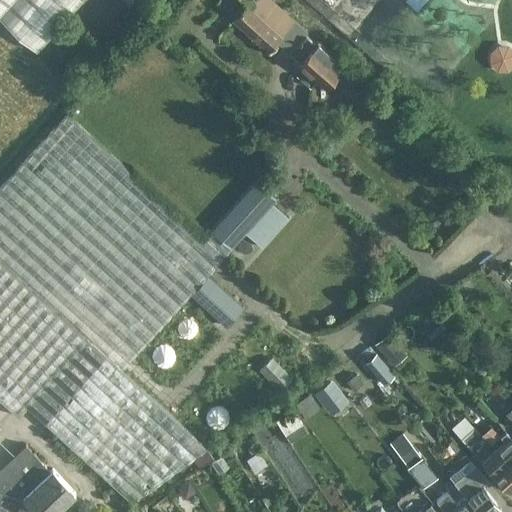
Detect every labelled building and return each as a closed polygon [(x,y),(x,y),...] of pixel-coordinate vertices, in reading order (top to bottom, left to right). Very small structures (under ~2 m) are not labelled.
[(0,0),(0,16),(38,51),(83,0),(127,0),(128,1),(128,0),(0,0)] [(240,0),(244,3),(231,17),(266,50),(275,39),(287,51),(324,84),(339,67),(329,58),(332,55),(317,41),(314,44),(303,34),(306,30),(273,0),(240,0)] [(490,53),(490,63),(498,71),(509,71),(511,67),(511,48),(508,45),(498,45),(490,53)] [(67,112),(0,186),(0,260),(121,370),(190,294),(225,326),(243,306),(208,274),(222,258),(242,236),(244,233),(245,232),(262,247),(289,217),(286,215),(273,202),(277,197),(266,187),(256,178),(210,229),(203,236),(67,112)] [(0,260),(0,399),(18,415),(27,406),(132,501),(207,447),(121,370),(0,260)] [(388,333),(375,344),(394,366),(407,354),(388,333)] [(367,360),(383,380),(393,372),(377,352),(367,360)] [(363,383),(356,374),(346,383),(353,391),(363,383)] [(327,404),(340,395),(330,382),(317,392),(327,404)] [(320,407),(309,391),(295,403),(306,418),(320,407)] [(371,403),(366,396),(358,401),(364,409),(371,403)] [(289,412),(273,423),(282,438),(299,427),(289,412)] [(474,425),(461,438),(475,452),(488,440),(474,425)] [(490,442),(498,434),(490,425),(482,432),(488,440),(490,442)] [(511,438),(510,435),(505,430),(499,435),(504,440),(495,448),(502,455),(511,466),(511,438)] [(416,445),(440,470),(446,464),(422,439),(416,445)] [(24,443),(2,463),(0,465),(0,511),(4,511),(11,507),(23,497),(37,511),(53,511),(75,492),(68,484),(52,467),(49,470),(24,443)] [(422,455),(420,456),(413,446),(400,455),(408,466),(407,466),(423,488),(438,477),(422,455)] [(219,465),(235,455),(230,448),(215,458),(219,465)] [(495,448),(486,457),(481,461),(509,491),(511,487),(511,466),(502,455),(495,448)] [(199,468),(214,458),(207,449),(193,459),(199,468)] [(268,465),(260,452),(246,460),(254,473),(268,465)] [(216,467),(212,461),(205,465),(210,472),(216,467)] [(476,462),(452,480),(465,497),(476,511),(497,511),(501,509),(482,484),(488,479),(476,462)] [(196,492),(189,480),(178,487),(185,499),(196,492)] [(445,491),(434,500),(443,511),(476,511),(465,497),(455,505),(445,491)] [(436,511),(429,503),(418,511),(436,511)]
